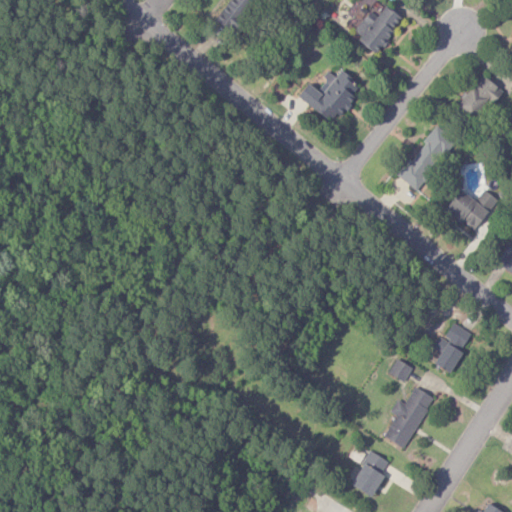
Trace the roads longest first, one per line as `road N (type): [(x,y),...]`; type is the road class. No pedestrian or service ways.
road 1 (residential): [(511,319),(116,0)]
road 2 (residential): [(468,21),(340,180)]
road 3 (residential): [(427,511),(511,375)]
